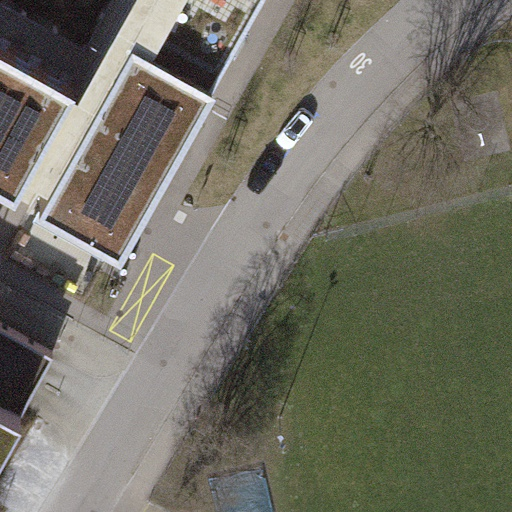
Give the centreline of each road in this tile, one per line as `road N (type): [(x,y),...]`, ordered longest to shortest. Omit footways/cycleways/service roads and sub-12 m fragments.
road 1 (residential): [(86,511),(206,300),(335,110),(448,0)]
road 2 (unknown): [(206,300),(142,233),(116,184),(113,151),(195,48),(222,0)]
